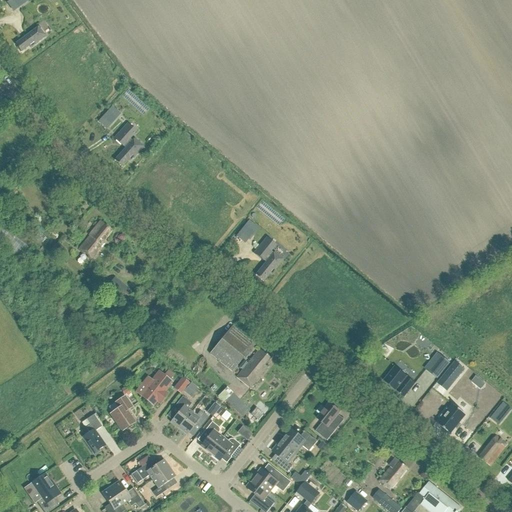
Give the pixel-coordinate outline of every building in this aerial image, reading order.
[(18,9),(25,3),(22,0),(11,0),(18,9)] [(30,48),(46,36),(39,27),(15,44),(21,52),(29,46),(30,48)] [(102,118),(110,125),(116,119),(108,111),(102,118)] [(134,138),(133,140),(132,141),(129,139),(131,138),(136,132),(136,131),(135,132),(129,126),(129,125),(127,123),(113,139),(122,147),(123,147),(125,149),(114,161),(121,167),(128,160),(130,161),(143,147),(134,138)] [(235,237),(244,243),(257,227),(249,220),(235,237)] [(105,244),(103,242),(112,231),(99,222),(89,235),(90,236),(78,250),(91,261),(105,244)] [(0,249),(10,258),(19,249),(0,231),(0,249)] [(33,233),(29,237),(37,245),(41,241),(33,233)] [(266,238),(253,254),(262,261),(265,263),(255,275),(263,281),(269,274),(271,275),(283,260),(273,252),(272,253),(270,251),(275,245),(266,238)] [(59,258),(66,252),(57,243),(51,249),(59,258)] [(106,288),(124,302),(131,293),(126,288),(114,278),(106,288)] [(233,372),(244,358),(241,356),(252,342),(232,326),(210,353),(233,372)] [(238,367),(242,370),(236,377),(250,388),(267,367),(263,365),(269,357),(259,349),(247,364),(244,361),(238,367)] [(440,354),(427,371),(437,379),(450,363),(440,354)] [(455,363),(438,383),(447,391),(464,370),(455,363)] [(395,367),(383,381),(404,397),(416,384),(395,367)] [(136,391),(141,395),(153,405),(159,398),(161,399),(164,399),(166,396),(166,393),(164,391),(171,382),(159,373),(152,381),(147,377),(136,391)] [(189,384),(188,383),(183,379),(182,378),(173,389),(180,394),(189,384)] [(190,383),(187,387),(194,393),(198,389),(190,383)] [(125,386),(121,390),(124,395),(129,392),(125,386)] [(243,417),(249,410),(227,388),(219,395),(224,401),(225,400),(243,417)] [(111,414),(122,431),(134,423),(126,411),(131,408),(124,397),(116,403),(120,408),(111,414)] [(179,412),(170,422),(178,429),(191,412),(187,409),(191,404),(182,397),(174,407),(179,412)] [(323,423),(316,431),(328,441),(339,427),(333,422),(341,412),(330,403),(326,409),(321,405),(316,411),(321,415),(318,419),(323,423)] [(220,407),(216,404),(211,410),(215,413),(220,407)] [(438,424),(450,435),(466,415),(453,405),(449,411),(446,409),(440,417),(442,419),(438,424)] [(220,418),(220,417),(225,411),(220,407),(215,413),(220,418)] [(499,426),(507,416),(498,409),(490,418),(499,426)] [(191,412),(178,429),(186,435),(195,425),(200,428),(208,418),(200,411),(196,416),(191,412)] [(89,433),(82,437),(93,454),(105,446),(95,432),(101,427),(93,415),(86,420),(90,425),(85,428),(89,433)] [(210,453),(222,438),(218,434),(219,432),(219,430),(218,427),(212,422),(203,434),(207,438),(201,446),(210,453)] [(283,441),(298,453),(303,446),(310,452),(318,441),(305,431),(301,437),(292,429),(283,441)] [(490,467),(507,445),(496,436),(478,458),(490,467)] [(222,438),(210,453),(219,461),(226,453),(230,457),(240,445),(233,439),(231,439),(229,440),(227,442),(222,438)] [(289,464),(298,453),(283,441),(274,452),(283,459),(279,465),(289,473),(293,467),(289,464)] [(391,490),(408,469),(395,459),(390,466),(391,467),(380,481),(391,490)] [(137,484),(149,476),(152,481),(169,469),(163,460),(152,468),(149,463),(131,475),(137,484)] [(255,479),(271,491),(276,486),(284,492),(292,482),(276,470),(271,476),(262,468),(258,473),(259,474),(255,479)] [(153,493),(156,498),(167,490),(164,485),(175,477),(169,469),(152,481),(158,489),(153,493)] [(296,473),(291,479),(296,482),(301,487),(305,482),(306,481),(296,473)] [(42,499),(37,502),(43,511),(49,511),(58,506),(54,499),(60,494),(51,481),(50,482),(45,474),(31,484),(42,499)] [(267,497),(271,491),(255,479),(252,483),(251,482),(247,487),(256,495),(251,501),(261,509),(265,511),(267,511),(275,503),(267,497)] [(110,487),(122,505),(126,502),(130,507),(135,505),(139,509),(144,505),(133,488),(126,493),(118,482),(110,487)] [(312,504),(320,493),(306,482),(298,492),(312,504)] [(447,511),(458,511),(461,508),(429,483),(420,494),(426,498),(422,504),(431,511),(445,511),(446,511),(447,511)] [(109,505),(104,508),(106,511),(114,511),(113,511),(122,505),(110,487),(101,493),(109,505)] [(373,498),(389,511),(398,511),(401,509),(379,491),(373,498)] [(356,492),(347,503),(358,511),(367,502),(356,492)]
